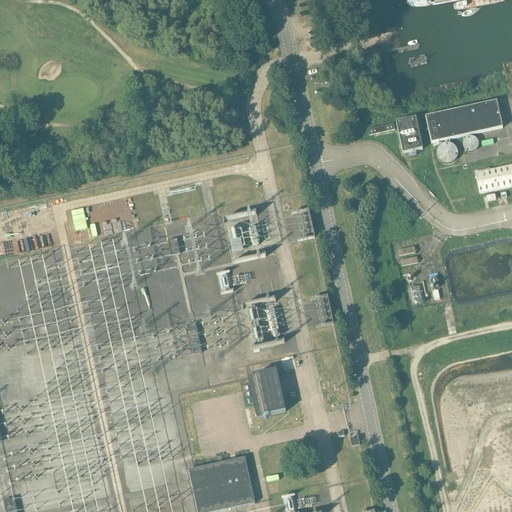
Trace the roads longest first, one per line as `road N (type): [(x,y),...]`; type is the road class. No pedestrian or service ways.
road 1 (tertiary): [(390,511),(274,0)]
road 2 (track): [(453,511),(484,432),(511,414)]
